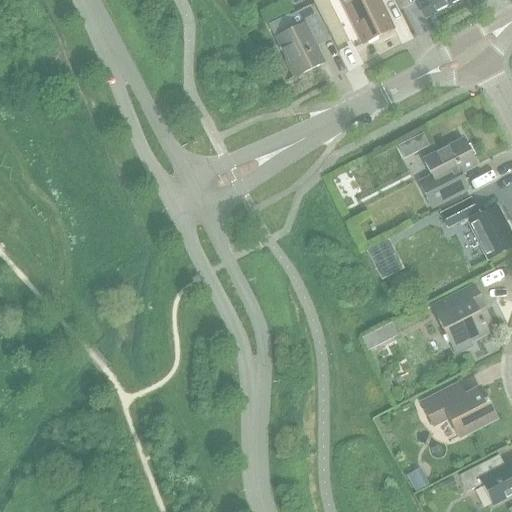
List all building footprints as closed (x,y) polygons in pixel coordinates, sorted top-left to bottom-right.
[(358,0),(345,7),(343,7),(362,45),(394,29),(380,2),(384,0),(358,0)] [(410,0),(394,0),(399,10),(412,4),(410,0)] [(415,0),(424,18),(448,6),(445,0),(415,0)] [(294,29),(276,38),(287,61),(286,61),(294,78),(308,71),(323,64),(310,37),(323,31),(310,6),(288,17),(294,29)] [(462,140),(423,160),(432,177),(419,184),(431,208),(462,193),(454,177),(476,166),(462,140)] [(487,260),(511,247),(511,237),(497,208),(477,218),(475,214),(477,213),(470,200),(441,215),(448,228),(466,219),(468,222),(487,260)] [(378,245),(365,252),(380,281),(394,274),(378,245)] [(479,299),(473,286),(437,304),(443,316),(437,319),(455,354),(471,346),(469,342),(487,333),(476,311),(482,308),(478,300),(479,299)] [(372,334),(362,340),(366,347),(376,341),(372,334)] [(481,425),(493,419),(486,405),(487,404),(480,391),(457,403),(450,389),(421,403),(433,427),(448,419),(458,437),(469,431),(470,431),(482,425),(481,425)] [(493,506),(511,495),(511,463),(493,473),(487,461),(458,476),(467,493),(482,485),(493,506)] [(415,472),(406,476),(415,493),(423,489),(415,472)] [(451,478),(439,484),(443,491),(455,485),(451,478)]
